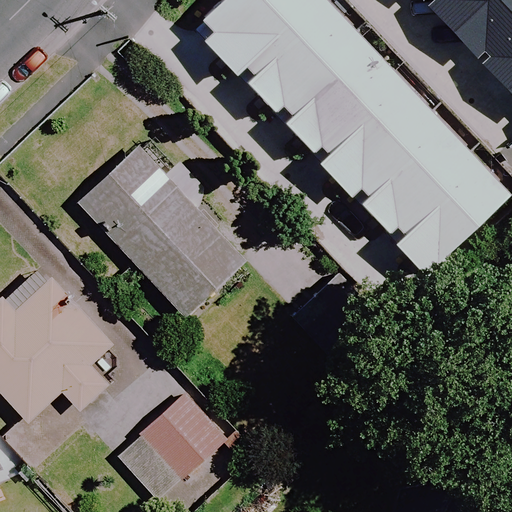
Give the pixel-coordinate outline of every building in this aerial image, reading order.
[(199,41),(229,73),(422,278),(506,198),(319,0),(223,0),(200,22),(209,31),(199,41)] [(421,0),(390,0),(409,15),(421,0)] [(511,88),(511,83),(446,12),(398,56),(466,130),(511,88)] [(241,265),(132,149),(74,203),(183,319),(241,265)] [(376,319),(336,279),(292,323),(332,363),(376,319)] [(109,347),(51,282),(13,316),(1,302),(0,302),(0,396),(25,425),(60,394),(76,412),(105,387),(87,367),(109,347)] [(224,444),(182,396),(114,456),(155,504),(224,444)]
